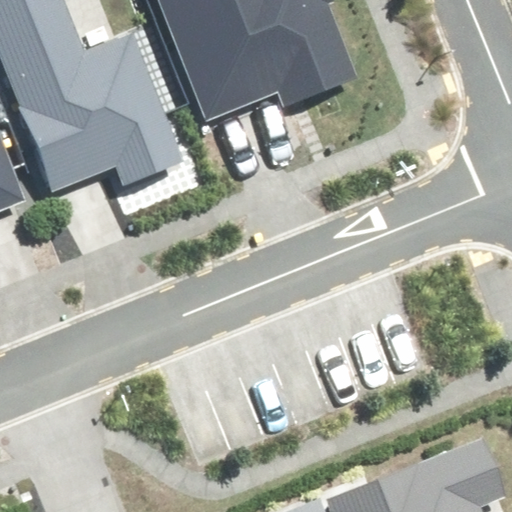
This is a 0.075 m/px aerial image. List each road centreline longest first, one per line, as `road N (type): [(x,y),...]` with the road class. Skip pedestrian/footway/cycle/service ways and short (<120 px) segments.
road 1 (residential): [(17,379),(511,182)]
road 2 (residential): [(17,379),(71,511)]
